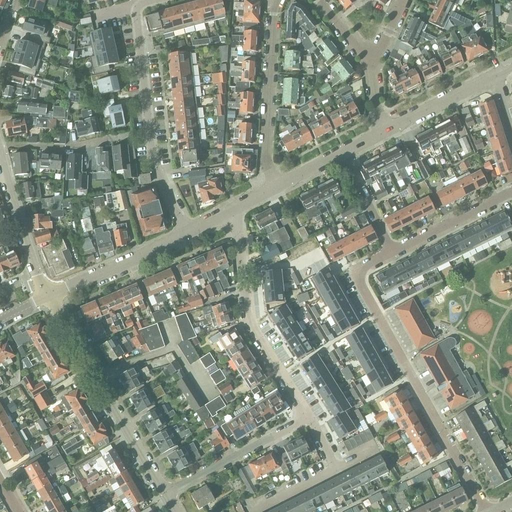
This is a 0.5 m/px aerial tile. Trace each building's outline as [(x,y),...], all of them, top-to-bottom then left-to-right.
[(55,8),(58,1),(55,0),(30,0),(28,9),(42,13),(44,5),(55,8)] [(215,21),(209,0),(206,0),(199,2),(205,23),(215,21)] [(221,0),(209,0),(215,21),(226,18),(221,0)] [(233,0),(233,11),(238,11),(259,12),(260,2),(244,1),(244,4),(238,3),(238,0),(233,0)] [(356,10),(365,6),(364,0),(340,0),(339,2),(346,10),(352,5),(356,10)] [(434,10),(447,16),(449,11),(453,4),(444,0),(436,0),(435,4),(435,5),(434,9),(435,9),(434,10)] [(205,23),(199,2),(188,5),(194,26),(205,23)] [(296,30),(300,27),(304,24),(301,20),(309,15),(303,8),(295,4),(291,5),(287,12),(286,26),(296,26),(296,30)] [(194,26),(188,5),(178,8),(184,29),(194,26)] [(483,6),(474,10),(476,16),(486,12),(483,6)] [(184,29),(178,8),(168,11),(173,32),(184,29)] [(441,28),(447,16),(434,10),(429,22),(441,28)] [(157,13),(163,35),(173,32),(168,11),(157,13)] [(243,27),(244,27),(257,28),(258,23),(259,23),(259,12),(238,11),(237,17),(243,17),(243,27)] [(449,11),(447,16),(453,19),(458,21),(460,16),(449,11)] [(163,35),(157,13),(144,17),(149,35),(151,34),(152,38),(163,35)] [(300,27),(303,30),(304,32),(308,29),(310,31),(317,26),(309,15),(301,20),(304,24),(300,27)] [(460,16),(458,21),(466,24),(471,22),(472,21),(460,16)] [(26,19),(23,31),(35,34),(34,40),(46,43),(49,45),(51,38),(47,37),(51,26),(35,22),(35,20),(36,21),(36,20),(29,18),(28,18),(29,19),(29,20),(26,19)] [(90,18),(79,20),(80,26),(92,24),(90,18)] [(412,18),(406,30),(419,36),(430,42),(435,40),(437,39),(421,32),(424,24),(412,18)] [(71,31),(73,24),(59,19),(56,26),(71,31)] [(466,24),(463,26),(468,36),(478,55),(479,55),(479,56),(484,53),(483,53),(488,50),(480,36),(479,37),(471,22),(466,24)] [(308,37),(304,32),(303,30),(301,31),(296,31),(296,30),(296,26),(286,26),(286,40),(295,40),(295,37),(300,38),(302,41),(302,46),(307,46),(312,42),(312,41),(308,37)] [(257,28),(244,27),(244,37),(232,36),(232,41),(257,42),(257,33),(257,28)] [(111,30),(89,35),(91,46),(113,41),(111,30)] [(407,51),(406,53),(409,55),(412,50),(413,49),(419,36),(406,30),(400,42),(398,47),(407,51)] [(312,41),(312,42),(312,44),(319,39),(314,33),(308,37),(312,41)] [(210,45),(221,44),(219,38),(219,36),(208,39),(210,45)] [(469,60),(478,55),(468,36),(462,40),(464,45),(462,46),(469,60)] [(312,52),(318,58),(333,46),(328,39),(312,52)] [(16,44),(14,50),(16,50),(15,53),(39,60),(43,49),(44,49),(46,43),(34,40),(32,46),(18,42),(17,44),(16,44)] [(113,41),(91,46),(94,57),(116,52),(113,41)] [(257,42),(232,41),(231,49),(236,49),(236,46),(243,47),(243,52),(256,52),(257,42)] [(395,45),(392,50),(396,52),(398,53),(398,54),(402,56),(404,57),(405,53),(406,53),(407,51),(398,47),(395,45)] [(339,53),(333,46),(318,58),(323,65),(339,53)] [(423,46),(419,48),(434,76),(442,73),(435,59),(431,61),(425,50),(423,46)] [(445,48),(444,46),(439,48),(440,50),(437,52),(447,70),(455,66),(445,48)] [(450,46),(445,48),(455,66),(463,62),(456,48),(452,50),(450,46)] [(221,63),(227,62),(228,47),(219,48),(221,63)] [(426,81),(434,76),(419,48),(413,51),(412,50),(409,55),(411,58),(416,55),(418,60),(419,60),(422,66),(419,67),(426,81)] [(285,61),(312,62),(310,55),(307,55),(307,57),(300,57),(300,53),(298,53),(298,51),(292,50),(292,52),(285,52),(285,61)] [(400,62),(402,56),(398,54),(398,53),(396,52),(392,50),(389,57),(400,62)] [(94,57),(90,58),(94,75),(107,72),(105,66),(118,63),(118,61),(120,61),(118,54),(116,54),(116,52),(94,57)] [(13,55),(11,61),(13,61),(12,64),(24,68),(23,73),(34,77),(36,71),(37,71),(41,60),(39,60),(15,53),(14,55),(13,55)] [(169,55),(170,68),(192,65),(191,53),(169,55)] [(330,75),(333,78),(349,66),(344,59),(332,68),(332,67),(331,68),(332,69),(330,70),(332,73),(330,75)] [(312,62),(285,61),(284,69),(299,70),(299,68),(313,68),(312,62)] [(231,65),(230,72),(255,73),(256,63),(254,63),(242,63),(242,68),(234,67),(234,65),(231,65)] [(170,68),(171,78),(193,76),(192,65),(170,68)] [(406,65),(402,67),(413,87),(420,84),(414,70),(410,72),(406,65)] [(333,79),(326,83),(330,89),(341,80),(343,82),(355,73),(349,66),(333,78),(333,79)] [(400,71),(395,73),(405,91),(413,87),(402,67),(399,69),(400,71)] [(319,75),(317,76),(319,81),(329,73),(325,69),(323,70),(318,74),(319,75)] [(396,96),(405,91),(395,73),(393,69),(389,71),(392,75),(391,76),(393,80),(390,82),(393,90),(392,91),(394,95),(396,95),(396,96)] [(15,83),(14,88),(21,89),(23,81),(29,83),(31,77),(25,75),(25,76),(9,72),(7,81),(15,83)] [(242,77),(241,83),(236,83),(235,88),(249,89),(250,83),(255,83),(255,73),(230,72),(230,77),(242,77)] [(220,74),(216,74),(217,76),(218,85),(225,84),(226,84),(227,84),(226,79),(225,73),(220,74)] [(97,82),(100,96),(120,91),(116,77),(108,79),(108,76),(105,77),(104,74),(91,77),(92,83),(97,82)] [(171,78),(172,89),(195,87),(193,76),(171,78)] [(284,79),(283,88),(298,89),(303,90),(309,87),(309,81),(298,81),(299,80),(284,79)] [(318,88),(319,90),(322,96),(330,91),(330,89),(326,83),(318,88)] [(56,86),(48,84),(46,90),(54,92),(56,86)] [(219,95),(219,96),(224,95),(226,95),(225,84),(218,85),(219,95)] [(341,99),(352,93),(349,86),(338,92),(341,99)] [(27,90),(21,89),(14,88),(14,89),(4,87),(3,97),(13,98),(14,95),(22,96),(22,92),(26,92),(27,90)] [(172,89),(174,100),(196,97),(195,87),(172,89)] [(235,94),(241,94),(241,98),(235,98),(235,103),(254,104),(254,94),(249,94),(249,89),(235,88),(235,94)] [(283,97),(303,98),(303,93),(298,93),(298,89),(283,88),(283,97)] [(314,92),(319,99),(323,97),(322,96),(319,90),(314,92)] [(80,93),(70,92),(69,103),(79,104),(80,93)] [(224,95),(219,96),(217,96),(218,107),(223,106),(225,106),(225,105),(224,95)] [(174,100),(175,111),(197,108),(196,97),(174,100)] [(303,98),(283,97),(282,105),(297,106),(297,103),(302,103),(303,98)] [(344,98),(340,100),(351,121),(359,117),(352,104),(348,106),(344,98)] [(101,102),(104,118),(109,117),(112,129),(125,126),(121,106),(115,107),(113,100),(101,102)] [(339,110),(337,111),(344,124),(351,121),(340,100),(336,103),(339,110)] [(18,112),(33,114),(34,103),(19,102),(18,112)] [(482,118),(496,113),(492,102),(478,106),(482,118)] [(34,103),(33,114),(32,118),(39,119),(40,115),(45,115),(46,105),(34,103)] [(253,114),(254,104),(235,103),(228,103),(228,109),(240,109),(240,113),(253,114)] [(217,117),(219,117),(224,116),(225,116),(223,106),(218,107),(216,107),(217,117)] [(344,124),(337,111),(333,114),(329,106),(324,108),(335,129),(344,124)] [(66,108),(54,107),(53,118),(65,119),(66,108)] [(175,111),(176,121),(198,119),(197,108),(175,111)] [(99,132),(97,125),(94,112),(88,113),(90,120),(76,124),(79,136),(99,132)] [(317,112),(313,114),(324,134),(332,130),(326,117),(324,118),(322,113),(319,115),(317,112)] [(496,113),(482,118),(486,129),(500,125),(496,113)] [(324,134),(313,114),(309,116),(310,119),(306,121),(315,139),(324,134)] [(6,124),(9,137),(26,134),(25,127),(35,126),(35,128),(47,129),(48,119),(39,119),(32,118),(23,117),(24,120),(6,124)] [(451,120),(442,124),(456,151),(460,149),(453,135),(457,133),(456,130),(461,127),(456,117),(451,120)] [(55,130),(55,126),(56,120),(48,119),(47,129),(55,130)] [(198,119),(176,121),(177,132),(199,130),(198,119)] [(301,130),(297,132),(304,145),(312,141),(301,120),(297,122),(301,130)] [(234,134),(252,135),(252,125),(239,124),(239,129),(234,129),(234,134)] [(440,142),(443,148),(447,145),(451,154),(456,151),(442,124),(433,129),(440,142)] [(500,125),(486,129),(490,141),(504,136),(500,125)] [(290,126),(285,128),(296,149),(304,145),(297,132),(295,127),(291,129),(290,126)] [(285,147),(288,153),(296,149),(285,128),(281,130),(283,134),(279,136),(282,141),(279,143),(282,148),(285,147)] [(443,148),(440,142),(433,129),(425,133),(436,155),(435,156),(438,161),(442,159),(440,154),(441,154),(438,150),(443,148)] [(199,130),(177,132),(178,143),(201,140),(199,130)] [(415,138),(422,151),(421,152),(424,157),(429,154),(431,158),(435,156),(436,155),(425,133),(415,138)] [(252,135),(234,134),(234,139),(238,139),(238,144),(251,145),(252,135)] [(504,136),(490,141),(493,152),(507,148),(504,136)] [(465,138),(458,141),(464,155),(471,152),(465,138)] [(202,151),(201,140),(178,143),(180,154),(202,151)] [(128,166),(126,146),(124,147),(124,145),(117,145),(118,147),(112,148),(115,171),(124,170),(124,179),(136,178),(135,165),(128,166)] [(95,149),(96,173),(111,172),(110,154),(105,154),(105,149),(102,149),(101,146),(97,147),(97,149),(95,149)] [(397,147),(388,152),(402,179),(403,180),(407,177),(402,169),(414,163),(406,148),(399,151),(397,147)] [(507,148),(493,152),(497,164),(511,159),(507,148)] [(232,172),(241,172),(242,150),(232,149),(226,149),(226,154),(232,155),(232,160),(232,172)] [(242,150),(241,172),(250,173),(251,161),(253,161),(253,150),(242,150)] [(202,151),(180,154),(181,167),(199,165),(199,163),(203,162),(202,151)] [(380,156),(389,174),(393,172),(397,181),(402,179),(388,152),(380,156)] [(52,156),(50,156),(49,173),(54,173),(54,170),(60,170),(61,156),(58,156),(59,154),(52,153),(52,156)] [(12,155),(13,165),(30,164),(29,154),(26,154),(12,155)] [(49,173),(50,156),(40,155),(39,169),(44,169),(44,172),(49,173)] [(67,156),(66,180),(75,180),(75,189),(87,189),(87,177),(80,177),(81,157),(79,157),(79,155),(72,155),(72,157),(67,156)] [(380,156),(371,161),(380,179),(382,183),(387,181),(384,176),(389,174),(380,156)] [(511,161),(511,159),(497,164),(501,175),(511,171),(511,161)] [(425,160),(416,165),(424,181),(433,176),(425,160)] [(382,183),(380,179),(371,161),(361,165),(364,170),(360,172),(365,181),(373,176),(380,191),(375,194),(378,200),(388,195),(384,188),(385,188),(382,183)] [(463,172),(467,169),(464,163),(459,165),(463,172)] [(31,177),(30,164),(13,165),(14,176),(24,175),(24,177),(31,177)] [(204,170),(188,172),(189,178),(205,176),(204,170)] [(480,171),(471,176),(473,181),(472,182),(474,185),(472,186),(474,188),(476,187),(477,190),(487,185),(485,182),(489,180),(484,170),(480,172),(480,171)] [(465,196),(477,190),(476,187),(474,188),(472,186),(474,185),(472,182),(473,181),(471,176),(469,173),(457,179),(458,182),(465,196)] [(149,183),(148,175),(140,176),(141,184),(149,183)] [(221,178),(208,182),(212,196),(222,193),(220,185),(223,184),(221,178)] [(325,184),(334,202),(345,197),(340,186),(338,187),(334,179),(325,184)] [(214,201),(212,196),(208,182),(206,182),(207,187),(199,189),(203,204),(214,201)] [(452,199),(453,202),(465,196),(458,182),(448,188),(446,189),(448,193),(450,193),(452,197),(453,196),(454,198),(452,199)] [(31,199),(41,198),(39,189),(38,189),(37,183),(22,185),(24,200),(26,200),(26,201),(31,200),(31,199)] [(317,188),(323,202),(327,200),(334,213),(339,211),(334,202),(325,184),(317,188)] [(317,188),(308,193),(320,216),(328,212),(323,202),(317,188)] [(443,207),(453,202),(452,199),(454,198),(453,196),(452,197),(450,193),(448,193),(446,189),(437,193),(443,207)] [(151,191),(133,196),(137,210),(140,209),(140,211),(139,211),(140,213),(141,213),(143,220),(140,221),(144,234),(161,230),(160,228),(164,227),(160,213),(157,214),(155,207),(158,206),(154,194),(152,195),(151,191)] [(128,210),(124,192),(105,196),(108,214),(128,210)] [(317,222),(322,220),(320,216),(308,193),(298,197),(305,211),(304,211),(308,218),(313,215),(317,222)] [(104,207),(103,197),(93,199),(94,209),(104,207)] [(42,209),(55,207),(54,198),(41,200),(42,209)] [(428,198),(419,202),(421,207),(419,208),(422,212),(421,213),(421,215),(424,214),(425,216),(435,211),(428,198)] [(417,203),(406,209),(413,222),(425,216),(424,214),(421,215),(421,213),(422,212),(419,208),(421,207),(419,202),(417,203)] [(343,218),(358,211),(355,204),(340,211),(343,218)] [(271,209),(262,213),(277,243),(277,245),(282,242),(276,231),(278,230),(275,222),(277,221),(271,209)] [(400,226),(401,228),(413,222),(406,209),(395,214),(394,215),(396,220),(398,219),(400,223),(401,223),(402,225),(400,226)] [(491,218),(500,236),(511,230),(511,221),(511,220),(510,221),(505,211),(491,218)] [(267,236),(272,245),(277,243),(262,213),(253,217),(259,230),(262,229),(266,237),(267,236)] [(394,215),(385,220),(391,233),(401,228),(400,226),(402,225),(401,223),(400,223),(398,219),(396,220),(394,215)] [(50,218),(44,218),(44,216),(31,216),(32,230),(45,229),(45,230),(52,229),(51,223),(50,223),(50,218)] [(92,231),(89,218),(82,220),(86,233),(92,231)] [(478,224),(488,243),(500,236),(491,218),(478,224)] [(126,245),(125,242),(129,241),(127,229),(127,230),(125,223),(115,226),(115,222),(110,223),(111,227),(112,227),(117,247),(126,245)] [(466,231),(475,249),(488,243),(478,224),(466,231)] [(303,227),(297,231),(303,243),(309,239),(303,227)] [(366,243),(367,245),(377,240),(370,227),(361,232),(363,236),(362,237),(364,242),(363,242),(364,244),(366,243)] [(108,232),(103,233),(102,228),(94,230),(96,241),(100,255),(103,254),(105,255),(107,254),(108,252),(113,251),(110,238),(111,237),(110,233),(108,232)] [(37,245),(51,241),(59,239),(56,229),(48,231),(41,233),(41,231),(34,233),(37,245)] [(324,232),(331,246),(327,249),(334,262),(344,257),(342,255),(345,254),(344,252),(343,252),(340,248),(339,249),(336,244),(332,236),(329,230),(326,231),(324,232)] [(453,237),(462,256),(475,249),(466,231),(453,237)] [(360,232),(349,238),(355,251),(367,245),(366,243),(364,244),(363,242),(364,242),(362,237),(363,236),(361,232),(360,232)] [(91,253),(95,252),(89,237),(79,242),(85,263),(94,260),(91,253)] [(440,244),(449,262),(462,256),(453,237),(440,244)] [(0,244),(1,248),(11,268),(19,264),(20,263),(18,259),(17,259),(14,252),(9,254),(6,246),(10,244),(7,238),(0,241),(0,244)] [(81,266),(75,252),(69,238),(41,250),(50,271),(53,270),(56,277),(81,266)] [(313,238),(308,241),(313,251),(318,248),(313,238)] [(342,255),(344,257),(355,251),(349,238),(338,243),(336,244),(339,249),(340,248),(343,252),(344,252),(345,254),(342,255)] [(509,239),(503,242),(506,248),(511,245),(509,239)] [(288,240),(279,245),(283,253),(292,248),(288,240)] [(308,241),(302,243),(307,253),(313,251),(308,241)] [(497,245),(500,251),(506,248),(503,242),(497,245)] [(302,243),(297,246),(302,256),(307,253),(302,243)] [(427,250),(436,269),(449,262),(440,244),(427,250)] [(262,251),(258,253),(263,263),(280,254),(275,245),(271,247),(270,245),(261,250),(262,251)] [(297,246),(291,249),(296,259),(302,256),(297,246)] [(10,269),(11,268),(1,248),(0,248),(0,254),(1,257),(0,257),(0,265),(3,273),(10,270),(10,269)] [(223,248),(212,253),(218,266),(219,266),(223,275),(219,277),(224,289),(233,285),(224,264),(227,263),(224,255),(226,254),(223,248)] [(291,249),(286,252),(291,261),(296,259),(291,249)] [(414,257),(423,275),(436,269),(427,250),(414,257)] [(212,253),(204,256),(209,270),(215,268),(219,277),(223,275),(219,266),(218,266),(212,253)] [(195,260),(201,274),(205,272),(209,283),(214,281),(209,270),(204,256),(195,260)] [(423,275),(414,257),(401,263),(410,281),(423,275)] [(187,264),(192,278),(196,276),(200,287),(205,285),(201,274),(195,260),(187,264)] [(401,263),(394,266),(388,269),(397,288),(410,281),(401,263)] [(187,298),(191,310),(203,306),(191,278),(192,278),(187,264),(178,268),(184,282),(186,280),(193,296),(187,298)] [(388,269),(375,276),(380,286),(379,287),(381,292),(383,291),(384,294),(397,288),(388,269)] [(327,270),(310,280),(315,289),(333,279),(327,270)] [(162,274),(170,293),(173,301),(178,300),(172,286),(176,285),(170,271),(162,274)] [(280,271),(262,273),(263,284),(281,282),(280,271)] [(165,295),(170,293),(162,274),(153,278),(159,292),(158,292),(162,302),(167,300),(165,295)] [(158,304),(162,302),(158,292),(159,292),(153,278),(144,282),(150,296),(153,294),(158,304)] [(333,279),(315,289),(320,298),(338,288),(333,279)] [(281,282),(263,284),(265,294),(282,292),(281,282)] [(222,293),(218,283),(214,285),(218,295),(222,293)] [(211,297),(217,295),(212,284),(207,286),(211,297)] [(136,285),(128,289),(133,303),(137,301),(141,310),(146,308),(136,285)] [(338,288),(320,298),(325,308),(327,307),(327,306),(343,297),(338,288)] [(129,305),(133,303),(128,289),(119,292),(125,306),(129,316),(133,314),(129,305)] [(209,298),(206,290),(199,292),(203,301),(209,298)] [(119,292),(111,296),(117,310),(120,308),(124,318),(129,316),(125,306),(119,292)] [(282,292),(265,294),(266,305),(286,303),(285,292),(282,292)] [(111,296),(103,300),(108,313),(113,323),(117,321),(115,316),(118,315),(116,310),(117,310),(111,296)] [(390,306),(399,302),(397,298),(396,297),(396,296),(387,301),(390,306)] [(343,297),(327,306),(327,307),(332,315),(348,306),(343,297)] [(191,310),(187,298),(186,299),(188,305),(176,309),(179,314),(191,310)] [(108,325),(113,323),(108,313),(103,300),(94,303),(100,317),(104,315),(108,325)] [(435,340),(412,300),(395,309),(400,318),(402,318),(404,321),(402,322),(417,349),(435,340)] [(89,322),(94,334),(92,335),(95,342),(107,337),(104,330),(101,330),(98,324),(102,322),(100,317),(94,303),(78,310),(82,320),(85,318),(87,322),(89,322)] [(205,316),(206,320),(230,312),(227,304),(213,308),(214,313),(205,316)] [(332,315),(330,316),(335,326),(337,325),(337,324),(353,315),(348,306),(332,315)] [(285,307),(270,316),(275,326),(290,316),(285,307)] [(157,312),(161,322),(166,321),(162,310),(157,312)] [(155,324),(161,322),(157,312),(151,315),(155,324)] [(233,321),(230,312),(206,320),(202,322),(203,326),(212,323),(213,328),(219,326),(233,321)] [(174,317),(176,323),(189,319),(186,313),(174,317)] [(353,315),(337,324),(337,325),(342,334),(358,325),(353,315)] [(290,316),(275,326),(281,334),(296,325),(290,316)] [(176,323),(178,329),(191,325),(189,319),(176,323)] [(127,329),(133,326),(131,320),(125,323),(127,329)] [(12,337),(18,348),(28,342),(46,332),(44,328),(43,329),(40,324),(33,328),(32,325),(25,329),(26,331),(22,334),(20,332),(12,337)] [(138,330),(141,336),(159,330),(157,324),(138,330)] [(191,325),(178,329),(181,335),(194,331),(191,325)] [(296,325),(281,334),(286,343),(302,333),(301,333),(296,325)] [(136,327),(134,327),(131,329),(135,337),(140,334),(136,327)] [(159,330),(141,336),(144,341),(161,335),(159,330)] [(219,340),(225,350),(241,340),(234,330),(223,337),(220,332),(210,339),(213,344),(219,340)] [(361,330),(345,339),(351,348),(366,340),(361,330)] [(181,335),(183,342),(187,340),(197,337),(194,331),(181,335)] [(37,348),(49,340),(47,336),(48,335),(46,332),(28,342),(31,346),(34,344),(37,348)] [(302,333),(286,343),(292,352),(307,342),(309,341),(303,332),(301,333),(302,333)] [(140,334),(138,336),(131,339),(136,349),(145,344),(140,334)] [(161,335),(144,341),(147,346),(163,341),(161,335)] [(100,347),(105,355),(127,342),(124,337),(115,343),(113,339),(100,347)] [(49,340),(37,348),(39,351),(34,354),(36,359),(55,348),(53,344),(52,345),(49,340)] [(178,346),(184,355),(188,352),(193,349),(187,340),(183,342),(183,343),(178,346)] [(225,350),(231,359),(247,350),(241,340),(225,350)] [(366,340),(351,348),(356,357),(371,349),(366,340)] [(438,345),(420,355),(438,387),(437,388),(438,387),(440,391),(439,392),(441,391),(451,410),(468,400),(468,399),(475,395),(449,349),(453,347),(454,345),(454,343),(453,341),(451,340),(448,340),(438,346),(438,345)] [(165,347),(163,341),(147,346),(150,352),(165,347)] [(127,342),(105,355),(110,363),(123,355),(123,356),(132,350),(127,342)] [(307,342),(292,352),(298,361),(313,351),(307,342)] [(2,344),(0,344),(0,349),(9,364),(12,363),(10,358),(14,356),(7,343),(2,346),(2,344)] [(44,360),(46,364),(59,356),(56,352),(57,351),(55,348),(36,359),(39,363),(44,360)] [(0,363),(2,363),(4,367),(9,364),(0,349),(0,363)] [(199,359),(193,349),(188,352),(195,362),(199,359)] [(371,349),(356,357),(361,366),(376,358),(371,349)] [(247,350),(231,359),(237,369),(253,360),(251,358),(252,357),(250,353),(249,354),(247,350)] [(190,365),(195,362),(188,352),(184,355),(190,365)] [(207,362),(213,358),(210,353),(199,359),(202,364),(207,362)] [(318,355),(301,366),(307,375),(322,365),(322,366),(324,364),(318,355)] [(46,374),(65,363),(63,360),(61,361),(59,356),(46,364),(48,367),(44,370),(46,374)] [(216,363),(213,358),(207,362),(202,364),(206,369),(216,363)] [(376,358),(361,366),(366,375),(381,367),(376,358)] [(237,369),(243,379),(259,369),(253,360),(237,369)] [(181,368),(176,361),(166,367),(171,375),(181,368)] [(65,363),(46,374),(51,382),(68,372),(65,368),(67,367),(65,363)] [(322,365),(307,375),(312,384),(327,374),(322,366),(322,365)] [(381,367),(366,375),(371,384),(386,376),(381,367)] [(119,378),(123,385),(146,373),(148,372),(146,368),(144,369),(137,373),(134,369),(119,378)] [(210,376),(213,381),(223,374),(220,369),(210,376)] [(259,369),(243,379),(250,389),(265,379),(259,369)] [(148,372),(146,373),(123,385),(127,393),(143,384),(141,381),(148,376),(149,378),(151,377),(148,372)] [(223,374),(213,381),(216,385),(226,379),(223,374)] [(327,374),(312,384),(318,392),(333,383),(327,374)] [(470,377),(482,398),(486,395),(474,375),(470,377)] [(23,379),(26,386),(32,383),(28,376),(23,379)] [(386,376),(371,384),(376,394),(392,385),(386,376)] [(176,383),(182,393),(193,387),(186,377),(176,383)] [(9,381),(12,386),(18,383),(15,378),(9,381)] [(34,387),(32,383),(26,386),(33,397),(47,389),(42,382),(34,387)] [(233,391),(231,386),(228,382),(218,388),(223,397),(233,391)] [(333,383),(318,392),(323,401),(338,391),(333,383)] [(135,406),(160,392),(161,391),(159,387),(148,393),(146,389),(130,398),(135,406)] [(182,393),(189,403),(199,397),(193,387),(182,393)] [(254,396),(260,392),(257,387),(250,391),(254,396)] [(390,411),(407,402),(401,391),(400,392),(397,387),(382,395),(385,400),(384,401),(390,411)] [(61,400),(66,407),(84,397),(82,393),(81,394),(78,390),(61,400)] [(265,397),(267,400),(266,401),(275,416),(285,410),(279,399),(281,398),(277,390),(265,397)] [(338,391),(323,401),(329,410),(344,400),(338,391)] [(34,399),(38,405),(49,398),(46,392),(34,399)] [(162,395),(160,392),(135,406),(139,414),(154,405),(152,401),(162,395)] [(219,396),(215,399),(221,410),(226,406),(219,396)] [(73,409),(75,413),(88,406),(85,401),(86,400),(84,397),(66,407),(68,412),(73,409)] [(199,397),(189,403),(194,412),(205,406),(199,397)] [(53,404),(49,398),(38,405),(42,411),(53,404)] [(216,413),(221,410),(215,399),(210,402),(216,413)] [(344,400),(329,410),(334,418),(335,419),(343,413),(344,413),(350,409),(344,400)] [(275,416),(266,401),(256,407),(266,422),(275,416)] [(217,415),(216,413),(210,402),(205,405),(212,418),(217,415)] [(396,422),(413,413),(407,402),(390,411),(396,422)] [(455,418),(461,428),(481,417),(478,412),(480,411),(479,411),(487,407),(484,402),(455,418)] [(7,406),(2,409),(0,405),(0,414),(4,413),(9,410),(8,408),(7,406)] [(75,423),(93,413),(91,410),(90,410),(88,406),(75,413),(77,417),(73,419),(75,423)] [(141,418),(146,426),(168,414),(164,406),(141,418)] [(205,406),(201,408),(195,412),(201,422),(208,418),(209,413),(205,406)] [(266,422),(256,407),(246,413),(256,428),(266,422)] [(175,415),(173,411),(168,414),(146,426),(150,434),(166,425),(164,421),(175,415)] [(384,412),(379,415),(382,420),(387,417),(384,412)] [(4,413),(0,414),(0,428),(10,423),(4,413)] [(95,417),(93,413),(75,423),(80,431),(84,429),(97,422),(94,417),(95,417)] [(256,428),(246,413),(237,419),(246,434),(256,428)] [(334,418),(328,422),(334,431),(349,422),(349,421),(344,413),(343,413),(335,419),(334,418)] [(406,431),(419,424),(413,413),(396,422),(397,423),(400,421),(406,431)] [(53,415),(45,419),(48,423),(55,419),(53,415)] [(376,424),(382,420),(379,415),(373,418),(376,424)] [(481,417),(461,428),(466,438),(492,424),(490,421),(483,425),(480,420),(482,418),(481,417)] [(246,434),(237,419),(227,425),(226,423),(221,426),(228,438),(233,435),(236,441),(246,434)] [(349,422),(334,431),(340,440),(357,429),(351,420),(349,421),(349,422)] [(364,420),(359,423),(363,432),(364,432),(369,429),(367,425),(364,420)] [(99,426),(97,422),(84,429),(86,433),(82,435),(84,439),(103,428),(101,425),(99,426)] [(0,428),(0,437),(2,441),(16,433),(14,430),(10,423),(0,428)] [(412,442),(425,435),(419,424),(406,431),(412,442)] [(492,424),(466,438),(472,448),(490,438),(487,433),(494,428),(492,424)] [(56,426),(48,430),(52,436),(60,431),(56,426)] [(153,439),(157,446),(173,438),(185,431),(182,427),(178,430),(176,426),(153,439)] [(105,432),(103,428),(84,439),(87,444),(89,447),(94,445),(97,451),(106,445),(103,440),(106,438),(104,433),(105,432)] [(217,439),(223,436),(219,429),(213,432),(217,439)] [(363,432),(369,442),(374,439),(369,429),(364,432),(363,432)] [(16,433),(2,441),(8,452),(22,444),(27,441),(21,430),(21,431),(16,433)] [(173,438),(157,446),(161,454),(177,446),(175,442),(190,434),(188,430),(185,431),(173,438)] [(363,432),(358,434),(363,444),(369,442),(363,432)] [(396,433),(391,437),(394,442),(399,439),(396,433)] [(358,434),(353,437),(358,447),(363,444),(358,434)] [(418,453),(431,446),(425,435),(412,442),(418,453)] [(223,436),(217,439),(210,444),(216,453),(229,445),(223,436)] [(353,437),(348,440),(353,450),(358,447),(353,437)] [(388,445),(394,442),(391,437),(385,440),(388,445)] [(302,438),(293,443),(301,459),(314,452),(314,453),(316,452),(310,440),(305,443),(302,438)] [(490,438),(472,448),(478,458),(503,444),(501,441),(494,445),(490,438)] [(64,451),(67,457),(77,452),(76,450),(80,448),(87,444),(84,439),(77,443),(72,446),(64,451)] [(343,442),(348,452),(353,450),(348,440),(343,442)] [(69,442),(61,447),(64,451),(72,446),(69,442)] [(167,457),(171,465),(197,451),(193,443),(167,457)] [(286,453),(281,455),(286,465),(291,463),(291,464),(301,459),(293,443),(283,447),(286,453)] [(8,452),(14,463),(33,452),(39,448),(37,444),(26,451),(22,444),(8,452)] [(503,444),(478,458),(483,468),(501,459),(498,452),(505,448),(503,444)] [(39,448),(33,452),(35,456),(46,449),(44,445),(39,448)] [(431,446),(418,453),(424,464),(437,457),(431,446)] [(114,451),(102,457),(104,462),(99,465),(103,471),(108,468),(120,461),(114,451)] [(199,455),(197,451),(171,465),(176,473),(199,460),(198,456),(199,455)] [(78,471),(95,461),(102,457),(99,453),(71,469),(79,480),(83,478),(78,471)] [(260,459),(267,474),(279,467),(272,453),(260,459)] [(32,481),(53,468),(64,462),(60,456),(45,465),(40,455),(25,464),(27,468),(25,469),(31,480),(32,481)] [(286,465),(281,455),(275,458),(284,474),(289,471),(286,465)] [(403,458),(406,464),(411,461),(408,455),(403,458)] [(380,457),(370,462),(379,478),(388,473),(380,457)] [(406,464),(403,458),(397,461),(400,467),(406,464)] [(249,465),(243,468),(248,476),(253,487),(257,485),(256,483),(258,482),(256,479),(267,474),(260,459),(249,465)] [(501,459),(483,468),(489,479),(511,465),(511,461),(505,465),(501,459)] [(120,461),(108,468),(114,478),(126,471),(120,461)] [(56,473),(67,467),(64,462),(53,468),(32,481),(38,492),(50,485),(47,480),(52,478),(51,476),(56,473)] [(370,462),(361,466),(370,482),(379,478),(370,462)] [(442,471),(448,468),(445,463),(440,465),(442,471)] [(511,465),(489,479),(494,489),(511,479),(511,478),(509,472),(511,470),(511,465)] [(361,466),(352,471),(360,487),(370,482),(361,466)] [(238,471),(242,479),(248,476),(243,468),(238,471)] [(126,471),(114,478),(108,481),(111,486),(117,483),(120,488),(131,481),(126,471)] [(352,471),(343,475),(351,492),(360,487),(352,471)] [(423,474),(426,479),(432,476),(429,471),(423,474)] [(88,480),(86,482),(87,485),(99,477),(98,474),(88,480)] [(419,482),(426,479),(423,474),(417,477),(419,482)] [(88,493),(111,480),(108,475),(85,489),(88,493)] [(334,480),(342,496),(351,492),(343,475),(334,480)] [(256,492),(253,487),(248,476),(242,479),(251,495),(256,492)] [(334,480),(325,485),(333,501),(342,496),(334,480)] [(131,481),(120,488),(123,494),(120,496),(122,500),(137,491),(131,481)] [(405,483),(399,486),(402,492),(408,489),(405,483)] [(44,502),(65,490),(63,486),(58,488),(57,486),(52,489),(50,485),(38,492),(44,502)] [(325,485),(316,489),(324,506),(333,501),(325,485)] [(447,491),(449,495),(455,508),(467,501),(459,485),(447,491)] [(209,501),(213,498),(207,486),(191,495),(199,509),(210,503),(209,501)] [(402,492),(399,486),(393,489),(396,495),(402,492)] [(316,489),(307,494),(315,510),(324,506),(316,489)] [(44,502),(49,511),(50,511),(62,506),(58,499),(68,494),(65,490),(44,502)] [(123,506),(128,503),(131,508),(129,509),(131,511),(136,511),(139,511),(136,506),(144,502),(137,491),(122,500),(121,501),(123,506)] [(380,493),(374,496),(377,502),(383,499),(380,493)] [(307,494),(297,499),(304,511),(311,511),(315,510),(307,494)] [(449,495),(437,501),(442,511),(445,511),(455,508),(449,495)] [(377,502),(374,496),(368,499),(371,505),(377,502)] [(304,511),(297,499),(288,503),(292,511),(304,511)] [(436,501),(425,507),(427,511),(442,511),(437,501),(436,501)] [(108,502),(95,510),(96,511),(103,511),(111,508),(108,502)] [(292,511),(288,503),(279,508),(281,511),(292,511)]
